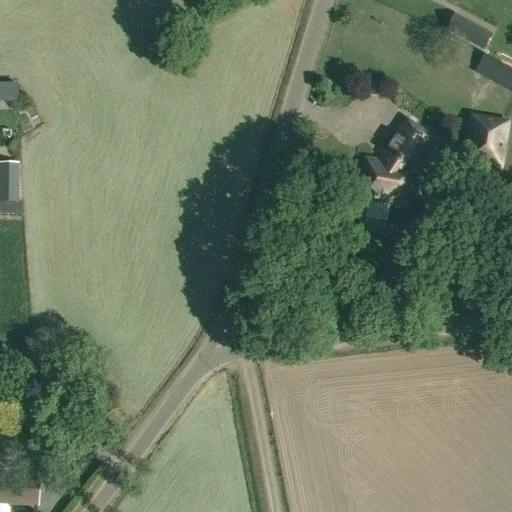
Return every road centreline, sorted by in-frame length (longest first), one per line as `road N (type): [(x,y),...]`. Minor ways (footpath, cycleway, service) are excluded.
road 1 (unclassified): [(217,351),(327,0)]
road 2 (unclassified): [(217,351),(511,320)]
road 3 (unclassified): [(94,511),(217,351)]
road 4 (unknown): [(246,350),(276,511)]
